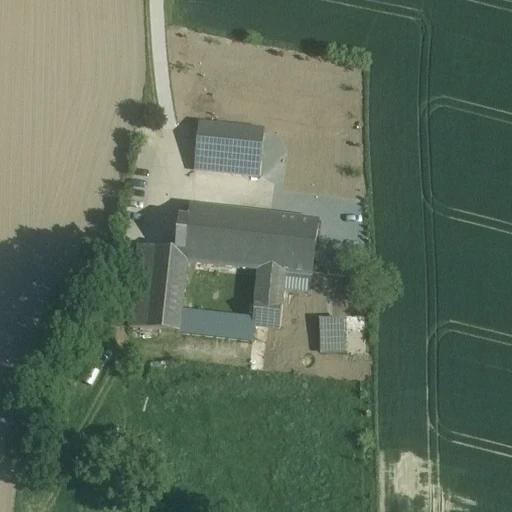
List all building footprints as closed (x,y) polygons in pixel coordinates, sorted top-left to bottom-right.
[(265,133),(199,127),(195,172),(260,179),(265,133)] [(254,217),(191,210),(186,253),(139,248),(138,259),(272,274),(275,252),(250,249),(254,217)] [(301,216),(290,214),(289,221),(254,217),(250,249),(275,252),(272,274),(286,276),(312,278),(319,224),(300,222),(301,216)] [(272,274),(138,259),(130,330),(253,344),(254,328),(281,331),(286,276),(272,274)] [(343,322),(320,323),(321,354),(344,353),(343,322)]
